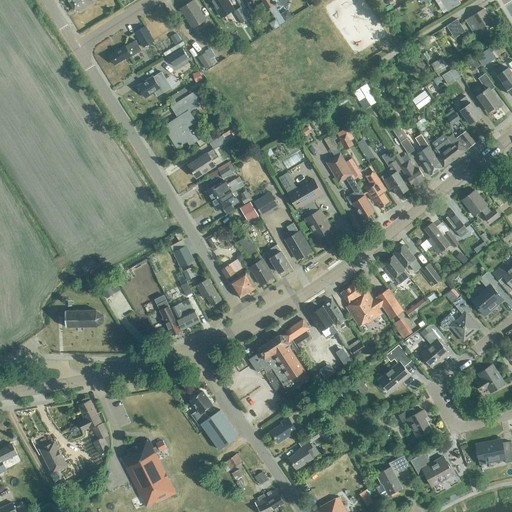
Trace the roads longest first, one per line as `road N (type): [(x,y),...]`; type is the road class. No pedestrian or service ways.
road 1 (residential): [(246,325),(77,48)]
road 2 (primary): [(246,325),(377,242),(483,156)]
road 3 (residential): [(511,320),(434,384),(458,428),(511,413)]
road 4 (tertiary): [(195,344),(301,511)]
road 5 (primary): [(68,382),(195,344)]
